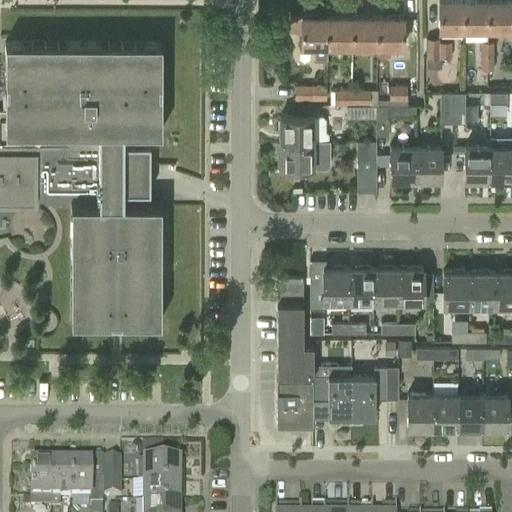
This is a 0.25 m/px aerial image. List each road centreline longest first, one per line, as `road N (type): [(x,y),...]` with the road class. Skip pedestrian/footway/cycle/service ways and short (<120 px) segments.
road 1 (residential): [(511,226),(240,227)]
road 2 (residential): [(239,469),(508,469)]
road 3 (residential): [(0,416),(240,416)]
road 4 (residential): [(240,227),(237,0)]
road 5 (residential): [(240,416),(240,227)]
